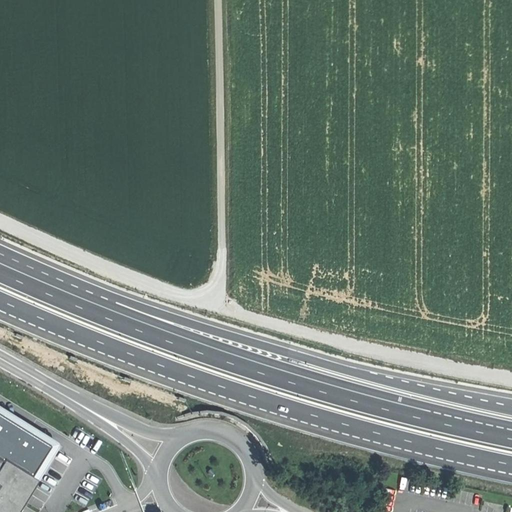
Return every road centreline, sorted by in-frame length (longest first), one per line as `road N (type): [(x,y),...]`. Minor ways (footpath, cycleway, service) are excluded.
road 1 (trunk): [(511,439),(199,353),(0,273)]
road 2 (trunk): [(0,300),(220,387),(511,465)]
road 3 (trunk): [(496,408),(213,331),(0,252)]
road 4 (track): [(217,0),(220,306)]
road 5 (track): [(220,306),(371,349),(511,370)]
road 6 (track): [(220,306),(88,262),(0,221)]
